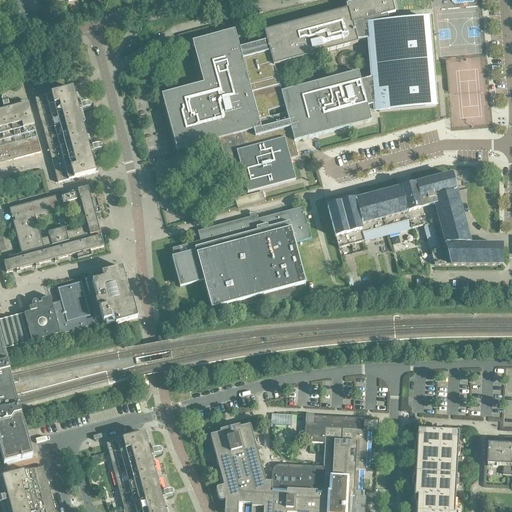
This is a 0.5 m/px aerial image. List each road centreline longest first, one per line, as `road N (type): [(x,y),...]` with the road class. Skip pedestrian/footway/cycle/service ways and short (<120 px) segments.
road 1 (residential): [(167,411),(303,376),(396,367)]
road 2 (residential): [(390,511),(396,367)]
